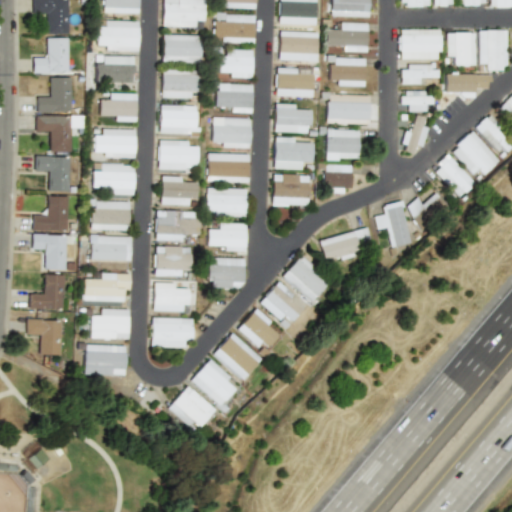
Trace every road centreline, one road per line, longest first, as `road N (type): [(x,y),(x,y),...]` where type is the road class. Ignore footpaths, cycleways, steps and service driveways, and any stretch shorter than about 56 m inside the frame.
road 1 (residential): [(149,0),(142,356),(155,376),(187,370),(319,219),(390,190)]
road 2 (residential): [(511,81),(390,190),(390,0)]
road 3 (residential): [(268,0),(257,286)]
road 4 (motorway): [(511,316),(340,511)]
road 5 (residential): [(1,0),(0,165)]
road 6 (residential): [(511,20),(390,21)]
